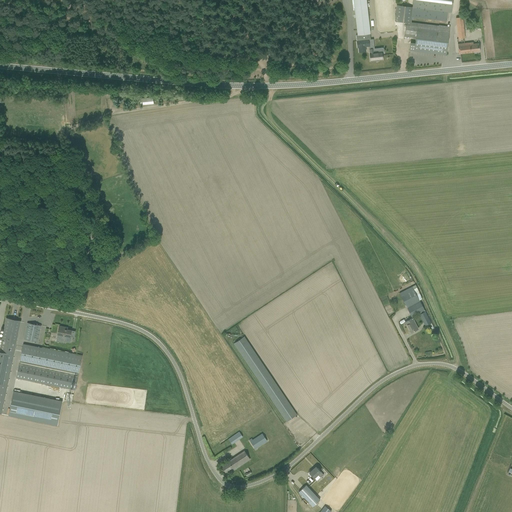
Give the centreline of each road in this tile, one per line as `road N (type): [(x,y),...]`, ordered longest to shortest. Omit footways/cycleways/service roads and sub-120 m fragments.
road 1 (unclassified): [(511,409),(459,371),(431,364),(389,380),(287,468),(229,489),(208,463),(182,377),(163,347),(129,326),(0,297)]
road 2 (tertiary): [(0,65),(238,86),(511,64)]
road 3 (track): [(459,371),(417,272),(276,126),(267,85)]
road 4 (track): [(261,59),(61,14)]
road 5 (unknown): [(238,86),(224,96),(117,114)]
